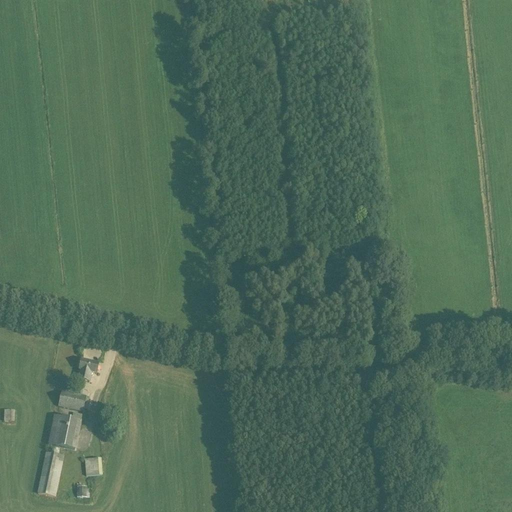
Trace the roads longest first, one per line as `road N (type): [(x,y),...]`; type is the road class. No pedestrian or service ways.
road 1 (unclassified): [(386,367),(218,356),(0,309)]
road 2 (unclassified): [(399,511),(386,367)]
road 3 (unclassified): [(511,374),(386,367)]
